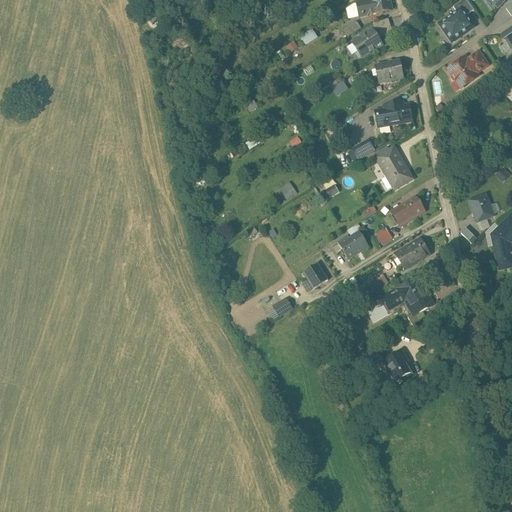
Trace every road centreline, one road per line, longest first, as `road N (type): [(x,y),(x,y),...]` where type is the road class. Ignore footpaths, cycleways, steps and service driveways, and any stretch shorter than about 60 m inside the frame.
road 1 (residential): [(402,0),(511,504)]
road 2 (unknown): [(476,335),(301,421)]
